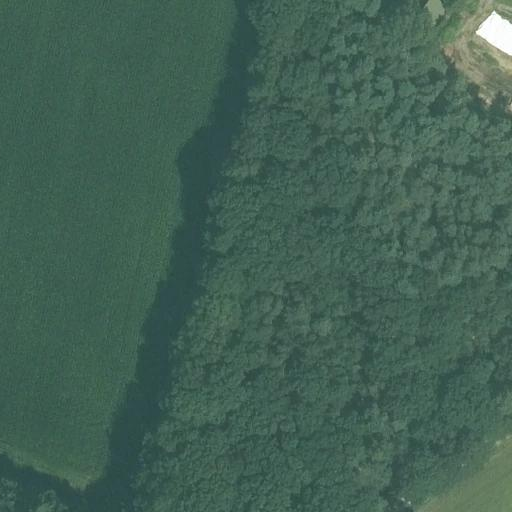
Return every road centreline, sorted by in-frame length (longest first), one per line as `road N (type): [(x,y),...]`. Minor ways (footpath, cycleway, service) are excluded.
road 1 (track): [(184,511),(305,0)]
road 2 (track): [(511,421),(391,511)]
